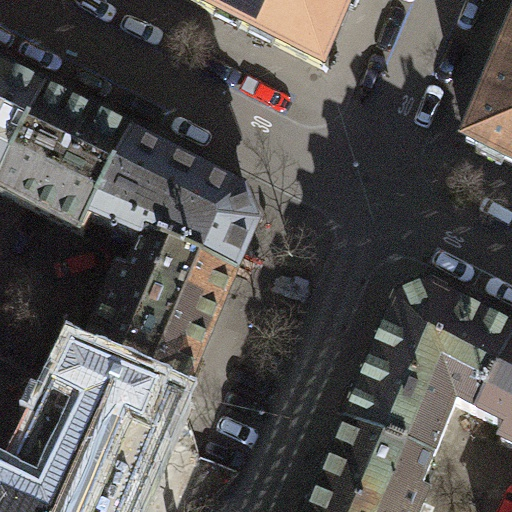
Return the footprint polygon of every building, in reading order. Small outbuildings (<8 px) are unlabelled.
[(184,0),(254,35),(323,70),(353,0),(184,0)] [(511,33),(492,81),(466,143),(511,166),(511,33)] [(0,186),(46,97),(0,73),(0,186)] [(0,194),(85,237),(92,223),(89,222),(131,140),(82,116),(46,97),(0,186),(0,194)] [(145,240),(235,279),(256,231),(244,198),(170,161),(131,140),(89,222),(92,223),(144,245),(145,240)] [(145,240),(144,245),(130,277),(121,274),(84,361),(182,403),(216,325),(235,279),(145,240)] [(346,427),(433,464),(457,407),(477,418),(511,348),(511,334),(428,292),(397,306),(346,427)] [(511,348),(477,418),(507,432),(502,445),(511,450),(511,348)] [(0,477),(0,511),(136,511),(182,403),(84,361),(72,356),(10,483),(0,477)] [(433,464),(346,427),(330,465),(310,511),(422,511),(428,498),(420,495),(433,464)]
